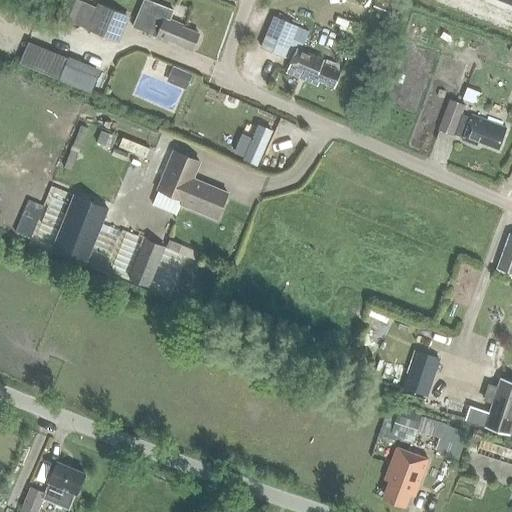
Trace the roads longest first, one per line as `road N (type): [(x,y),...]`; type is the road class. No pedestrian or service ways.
road 1 (unclassified): [(511,208),(222,76),(245,0)]
road 2 (unclassified): [(317,511),(0,390)]
